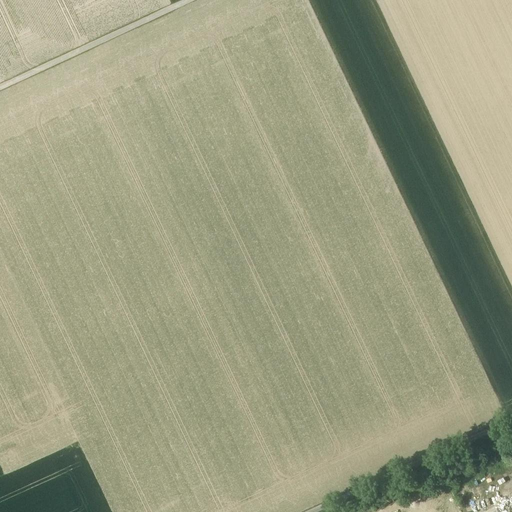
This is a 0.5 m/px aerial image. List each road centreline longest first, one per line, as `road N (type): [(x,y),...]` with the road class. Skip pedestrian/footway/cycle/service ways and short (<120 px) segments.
road 1 (track): [(205,0),(0,94)]
road 2 (track): [(327,511),(511,426)]
